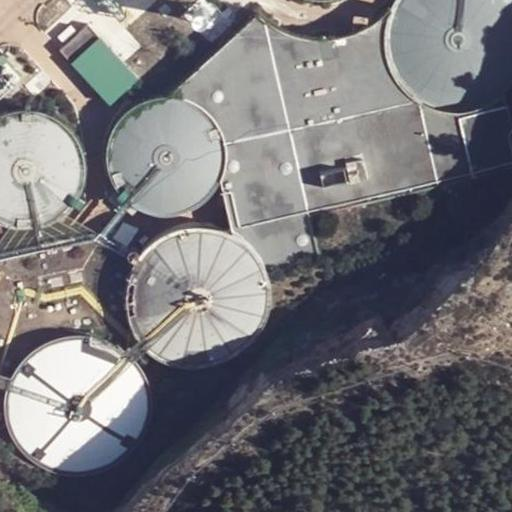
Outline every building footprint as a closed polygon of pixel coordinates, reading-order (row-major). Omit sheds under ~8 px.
[(511,0),(394,0),(394,1),(392,6),(390,10),(388,15),(387,19),(385,24),(385,29),(384,34),(384,39),(385,44),(385,49),(386,54),(387,58),(389,63),(391,67),(393,72),(396,76),(398,80),(401,84),(405,88),(408,91),(412,94),(416,97),(420,100),(424,102),(429,104),(433,106),(438,107),(443,109),(448,109),(453,110),(458,110),(462,110),(467,109),(472,108),(477,107),(482,106),(486,104),(491,102),(495,99),(499,97),(503,94),(507,91),(510,87),(511,85),(511,0)] [(257,12),(256,11),(169,95),(173,95),(177,95),(181,96),(185,98),(189,99),(193,101),(196,103),(200,105),(203,107),(206,110),(209,113),(212,116),(214,119),(217,122),(219,126),(220,130),(222,133),(223,137),(224,141),(225,145),(225,149),(225,154),(225,158),(225,162),(224,166),(223,170),(222,174),(220,177),(233,233),(237,236),(241,239),(244,242),(247,245),(250,249),(253,253),(256,257),(258,261),(260,266),(262,270),(263,275),(264,279),(460,230),(450,183),(511,169),(511,137),(499,97),(495,99),(491,102),(486,104),(482,106),(477,107),(472,108),(467,109),(462,110),(458,110),(453,110),(448,109),(443,109),(438,107),(433,106),(429,104),(424,102),(420,100),(416,97),(412,94),(408,91),(405,88),(401,84),(398,80),(396,76),(393,72),(391,67),(389,63),(387,58),(386,54),(385,49),(385,44),(384,39),(384,34),(385,29),(385,24),(387,19),(388,15),(390,10),(392,6),(387,7),(387,8),(386,9),(384,10),(383,11),(382,12),(380,13),(379,15),(378,15),(377,16),(375,18),(374,19),(373,19),(371,20),(370,21),(368,22),(367,23),(366,23),(364,25),(363,25),(361,26),(360,27),(358,28),(357,28),(356,29),(354,29),(352,30),(351,31),(349,31),(348,32),(346,32),(345,32),(343,33),(342,34),(340,34),(338,34),(337,34),(335,34),(333,35),(332,35),(330,36),(329,35),(327,36),(325,36),(324,36),(322,36),(320,36),(318,36),(317,36),(315,35),(314,36),(312,36),(310,36),(309,35),(307,35),(305,35),(304,35),(302,34),(301,34),(299,34),(298,33),(296,33),(294,32),(293,32),(291,31),(290,31),(288,30),(286,30),(285,29),(284,29),(282,28),(280,27),(279,27),(277,26),(276,25),(275,24),(273,23),(272,22),(270,22),(269,21),(268,20),(266,19),(265,18),(264,17),(262,16),(261,15),(260,14),(258,13),(257,12)] [(145,99),(141,100),(137,102),(134,104),(131,107),(127,109),(124,112),(122,115),(119,118),(117,122),(115,125),(113,129),(111,133),(110,137),(109,141),(108,145),(108,149),(108,153),(108,157),(108,161),(109,165),(110,169),(111,173),(112,177),(114,180),(116,184),(119,187),(121,190),(124,194),(127,196),(130,199),(133,201),(137,204),(140,206),(144,207),(148,209),(152,210),(156,211),(160,211),(164,212),(168,212),(172,211),(176,211),(180,210),(184,209),(188,208),(192,206),(195,204),(199,202),(202,200),(205,197),(208,194),(211,191),(214,188),(216,185),(218,181),(220,177),(222,174),(223,170),(224,166),(225,162),(225,158),(225,154),(225,149),(225,145),(224,141),(223,137),(222,133),(220,130),(219,126),(217,122),(214,119),(212,116),(209,113),(206,110),(203,107),(200,105),(196,103),(193,101),(189,99),(185,98),(181,96),(177,95),(173,95),(169,95),(165,95),(161,95),(157,95),(153,96),(149,97),(145,99)] [(20,107),(16,108),(11,108),(7,109),(4,111),(0,112),(0,220),(2,221),(6,223),(10,224),(14,225),(19,226),(23,226),(27,226),(31,226),(35,225),(39,224),(43,223),(47,222),(51,220),(55,218),(58,216),(62,214),(65,211),(68,208),(71,205),(73,202),(76,198),(78,195),(80,191),(81,187),(83,183),(84,179),(85,175),(85,171),(85,167),(85,163),(85,159),(84,154),(83,150),(82,146),(80,143),(78,139),(76,135),(74,132),(72,128),(69,125),(66,122),(63,120),(59,117),(56,115),(52,113),(48,111),(44,110),(40,109),(36,108),(32,107),(28,107),(24,107),(20,107)] [(149,240),(145,243),(142,246),(139,250),(136,254),(134,258),(132,262),(130,267),(128,271),(127,276),(126,280),(125,285),(125,290),(125,295),(126,300),(126,304),(127,309),(129,313),(130,318),(132,322),(134,326),(137,330),(140,334),(143,338),(146,341),(150,345),(153,348),(157,350),(161,353),(166,355),(170,357),(175,358),(179,360),(184,361),(189,361),(193,361),(198,361),(203,361),(208,360),(212,359),(217,358),(221,356),(226,354),(230,352),(234,350),(238,347),(242,344),(245,341),(248,337),(251,333),(254,329),(256,325),(259,321),(260,317),(262,312),(263,308),(264,303),(265,298),(265,293),(265,289),(265,284),(264,279),(263,275),(262,270),(260,266),(258,261),(256,257),(253,253),(250,249),(247,245),(244,242),(241,239),(237,236),(233,233),(229,231),(225,228),(220,227),(216,225),(211,224),(206,223),(202,222),(197,222),(192,222),(187,222),(183,223),(178,224),(173,225),(169,227),(164,229),(160,231),(156,234),(152,237),(149,240)] [(0,255),(0,372),(7,381),(9,376),(11,371),(13,367),(16,362),(19,358),(22,354),(25,351),(29,347),(33,344),(37,341),(41,338),(46,336),(50,334),(55,332),(60,331),(65,330),(70,329),(75,329),(80,329),(85,329),(90,330),(95,331),(100,332),(105,334),(109,336),(114,338),(118,341),(122,344),(126,347),(143,338),(140,334),(137,330),(134,326),(132,322),(130,318),(129,313),(127,309),(126,304),(126,300),(125,295),(125,290),(125,285),(126,280),(127,276),(128,271),(130,267),(132,262),(134,258),(136,254),(93,235),(46,244),(0,255)] [(29,347),(25,351),(22,354),(19,358),(16,362),(13,367),(11,371),(9,376),(7,381),(6,385),(5,390),(4,395),(4,400),(4,405),(5,410),(5,415),(7,420),(8,425),(10,430),(12,434),(14,439),(17,443),(20,447),(23,451),(27,455),(31,458),(35,461),(39,464),(43,466),(48,468),(53,470),(57,472),(62,473),(67,474),(72,474),(77,475),(82,474),(87,474),(92,473),(97,472),(102,470),(107,468),(111,466),(116,464),(120,461),(124,458),(128,455),(131,451),(135,447),(138,443),(140,439),(143,434),(145,430),(147,425),(148,420),(149,415),(150,411),(151,405),(151,400),(150,395),(150,390),(149,385),(148,381),(146,376),(144,371),(142,367),(139,362),(136,358),(133,354),(130,351),(126,347),(122,344),(118,341),(114,338),(109,336),(105,334),(100,332),(95,331),(90,330),(85,329),(80,329),(75,329),(70,329),(65,330),(60,331),(55,332),(50,334),(46,336),(41,338),(37,341),(33,344),(29,347)]
